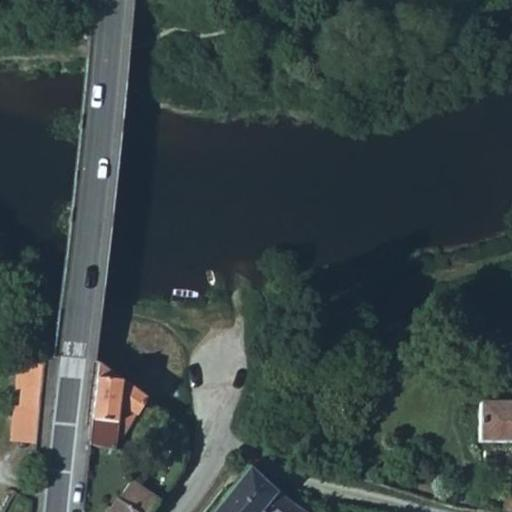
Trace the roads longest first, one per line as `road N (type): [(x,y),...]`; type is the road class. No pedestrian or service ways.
road 1 (secondary): [(108,0),(55,511)]
road 2 (residential): [(181,511),(217,452),(210,376)]
